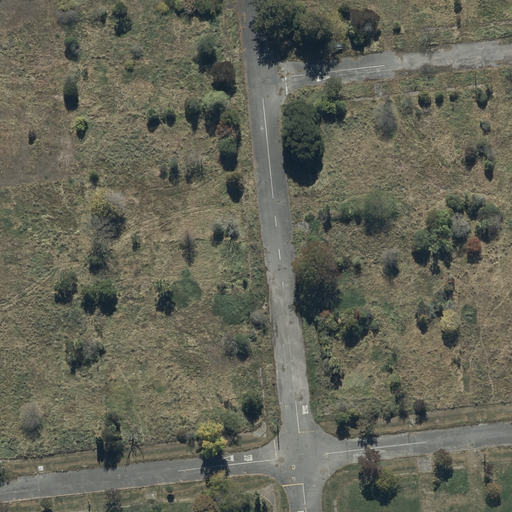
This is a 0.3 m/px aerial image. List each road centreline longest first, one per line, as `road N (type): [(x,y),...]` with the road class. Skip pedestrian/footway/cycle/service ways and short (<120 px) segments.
road 1 (track): [(0,488),(511,433)]
road 2 (track): [(306,511),(252,0)]
road 3 (track): [(261,79),(511,50)]
